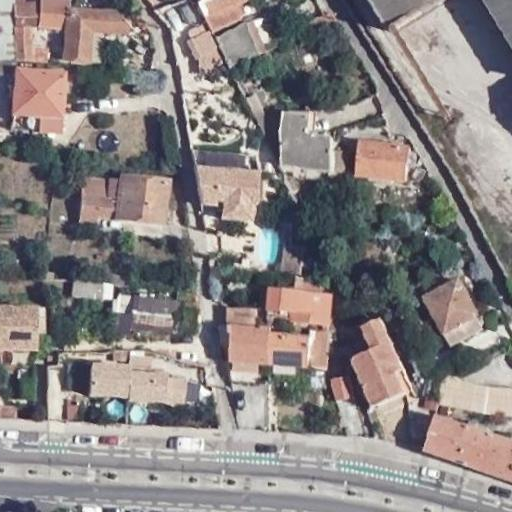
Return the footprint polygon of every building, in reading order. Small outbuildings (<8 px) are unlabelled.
[(0,0),(0,28),(13,28),(13,25),(13,0),(12,0),(0,0)] [(23,25),(24,1),(13,0),(13,25),(23,25)] [(66,56),(89,58),(92,28),(103,28),(126,30),(128,11),(69,7),(69,0),(38,0),(39,1),(37,25),(68,28),(66,56)] [(246,0),(196,0),(211,25),(214,32),(240,20),(239,17),(242,16),(237,6),(247,2),(246,0)] [(511,0),(376,0),(393,28),(439,0),(492,0),(511,32),(511,0)] [(39,1),(24,1),(23,25),(30,25),(37,25),(39,1)] [(308,20),(312,31),(339,20),(333,11),(326,14),(325,12),(308,20)] [(255,18),(247,22),(262,51),(270,48),(255,18)] [(262,51),(247,22),(217,37),(230,64),(262,51)] [(23,25),(13,25),(13,28),(14,57),(46,60),(47,47),(30,46),(30,25),(23,25)] [(214,32),(211,27),(191,36),(199,54),(202,70),(227,58),(217,37),(214,32)] [(0,28),(0,55),(12,57),(14,57),(13,28),(0,28)] [(101,58),(103,28),(92,28),(89,58),(101,58)] [(0,71),(11,73),(12,57),(0,55),(0,71)] [(64,71),(17,66),(13,109),(37,111),(36,130),(57,132),(64,71)] [(240,83),(280,159),(284,158),(287,130),(289,112),(267,111),(257,90),(255,91),(249,79),(240,83)] [(289,112),(287,130),(313,133),(315,113),(289,111),(289,112)] [(284,161),(335,169),(334,148),(334,135),(313,133),(287,130),(284,158),(284,161)] [(263,134),(251,140),(262,165),(275,192),(288,186),(275,159),(263,134)] [(411,145),(362,139),(357,171),(408,178),(409,167),(411,151),(411,145)] [(351,148),(334,148),(335,169),(335,175),(335,183),(352,182),(351,148)] [(247,151),(191,149),(195,166),(247,168),(247,151)] [(247,151),(247,168),(257,169),(253,152),(247,151)] [(417,151),(411,151),(409,167),(415,168),(417,151)] [(247,168),(195,166),(200,203),(213,203),(213,201),(222,201),(221,218),(248,220),(249,201),(255,202),(257,169),(247,168)] [(420,166),(411,176),(418,182),(427,173),(420,166)] [(120,181),(83,176),(81,193),(78,220),(97,223),(98,214),(162,221),(167,180),(121,174),(120,181)] [(317,186),(302,189),(307,204),(321,200),(317,186)] [(301,270),(305,244),(286,241),(282,267),(301,270)] [(440,285),(436,278),(423,284),(450,338),(484,322),(460,274),(440,285)] [(104,281),(73,278),(71,292),(102,295),(104,281)] [(113,282),(104,281),(102,295),(111,296),(113,282)] [(333,320),(336,300),(336,291),(269,285),(268,306),(300,309),(299,317),(333,320)] [(178,325),(180,307),(181,300),(132,294),(130,310),(128,323),(177,329),(178,325)] [(348,301),(336,300),(333,320),(334,327),(346,327),(347,314),(348,301)] [(229,303),(228,322),(238,323),(253,323),(254,304),(229,303)] [(36,305),(0,304),(0,361),(2,361),(2,345),(35,346),(35,332),(36,317),(43,316),(44,307),(36,307),(36,305)] [(194,309),(180,307),(178,325),(192,327),(194,309)] [(128,323),(130,310),(114,308),(112,329),(127,330),(128,323)] [(361,315),(347,314),(346,327),(368,327),(361,315)] [(375,341),(360,341),(360,342),(365,355),(357,358),(378,406),(417,389),(386,319),(368,327),(370,333),(375,341)] [(226,358),(236,359),(238,323),(228,322),(219,322),(226,358)] [(253,323),(238,323),(236,359),(274,362),(276,333),(276,324),(253,323)] [(314,334),(276,333),(274,362),(326,364),(328,363),(331,326),(315,325),(314,334)] [(359,341),(360,341),(375,341),(370,333),(358,338),(359,341)] [(165,362),(89,360),(88,394),(127,395),(127,400),(183,401),(184,373),(165,372),(165,362)] [(356,392),(351,367),(349,372),(345,383),(353,393),(356,392)] [(464,378),(459,367),(443,376),(441,396),(440,400),(486,410),(511,412),(511,386),(494,384),(464,378)] [(345,383),(349,372),(334,376),(340,397),(353,393),(345,383)] [(269,422),(272,382),(234,378),(238,416),(239,427),(269,428),(269,422)] [(0,415),(17,416),(16,403),(0,403),(0,415)] [(511,438),(439,413),(434,429),(427,448),(511,477),(511,438)]
